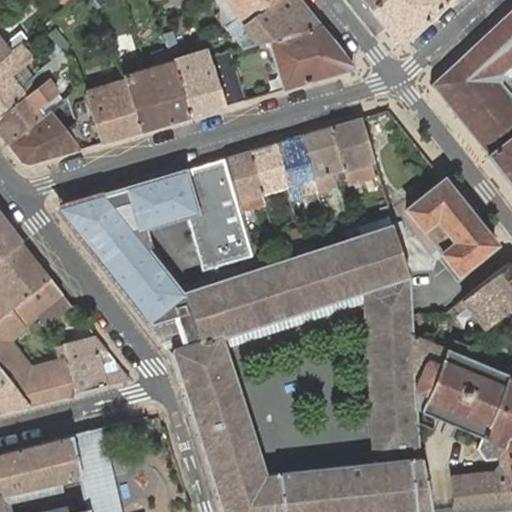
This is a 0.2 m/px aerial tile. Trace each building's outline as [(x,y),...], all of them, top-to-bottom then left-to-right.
[(56,0),(63,8),(73,0),(56,0)] [(215,0),(217,2),(219,0),(224,0),(236,15),(223,25),(228,32),(241,24),(273,0),(215,0)] [(321,26),(300,0),(273,0),(241,24),(228,32),(234,38),(240,33),(250,47),(267,42),(321,26)] [(378,0),(369,7),(399,45),(447,0),(378,0)] [(511,7),(431,85),(511,188),(511,96),(501,82),(502,73),(511,64),(511,7)] [(0,26),(0,58),(10,51),(19,44),(26,39),(10,19),(0,26)] [(267,42),(282,89),(351,69),(353,66),(321,26),(267,42)] [(57,30),(50,36),(61,50),(67,45),(57,30)] [(168,51),(171,60),(189,117),(224,107),(208,59),(205,50),(193,53),(196,64),(188,66),(185,55),(179,57),(171,31),(163,33),(165,40),(168,51)] [(160,53),(168,51),(165,40),(156,43),(160,53)] [(19,44),(10,51),(0,58),(0,116),(25,97),(47,79),(41,71),(31,78),(18,89),(10,78),(24,68),(33,61),(19,44)] [(229,53),(208,59),(224,107),(245,100),(229,53)] [(62,55),(41,71),(47,79),(68,63),(62,55)] [(171,60),(123,74),(125,80),(141,131),(189,117),(171,60)] [(511,64),(502,73),(501,82),(511,96),(511,64)] [(24,68),(10,78),(18,89),(31,78),(24,68)] [(25,97),(0,116),(0,134),(7,144),(43,116),(37,108),(62,89),(54,80),(50,83),(47,79),(25,97)] [(141,131),(125,80),(84,92),(101,143),(141,131)] [(84,92),(83,84),(67,97),(85,148),(101,143),(84,92)] [(43,116),(7,144),(21,162),(29,164),(81,149),(50,110),(43,116)] [(375,173),(360,118),(331,126),(347,182),(375,173)] [(300,136),(316,188),(323,186),(336,182),(334,171),(337,171),(341,184),(347,182),(331,126),(300,136)] [(300,136),(275,143),(286,186),(290,199),(317,192),(316,188),(300,136)] [(275,143),(251,150),(262,193),(286,186),(275,143)] [(251,150),(226,157),(241,210),(265,203),(262,193),(251,150)] [(226,157),(173,173),(185,214),(201,270),(254,255),(251,244),(241,210),(226,157)] [(162,176),(125,187),(137,230),(185,214),(173,173),(162,176)] [(495,245),(443,179),(405,208),(457,274),(495,245)] [(59,210),(171,352),(173,357),(187,402),(221,511),(430,511),(422,412),(416,350),(379,351),(385,461),(375,462),(265,474),(221,337),(365,289),(408,275),(391,225),(363,235),(179,295),(132,231),(137,230),(125,187),(60,207),(59,210)] [(0,256),(21,241),(0,214),(0,256)] [(387,215),(360,224),(363,235),(391,225),(387,215)] [(327,226),(301,234),(303,240),(329,233),(327,226)] [(300,230),(275,238),(278,248),(303,240),(301,234),(300,230)] [(251,244),(254,255),(278,248),(275,238),(275,237),(251,244)] [(0,256),(0,315),(49,277),(21,241),(0,256)] [(445,349),(415,336),(416,350),(422,412),(480,438),(475,449),(484,460),(499,458),(500,465),(495,471),(450,476),(454,508),(511,504),(511,266),(508,262),(454,306),(458,312),(465,306),(481,326),(483,329),(504,313),(511,323),(511,361),(511,362),(506,373),(446,348),(445,349)] [(408,275),(365,289),(375,462),(385,461),(379,351),(416,350),(415,336),(410,281),(408,275)] [(0,368),(29,405),(74,394),(62,344),(55,346),(58,360),(25,369),(2,340),(38,311),(48,325),(74,309),(49,277),(0,315),(0,368)] [(465,306),(458,312),(474,332),(481,326),(465,306)] [(62,344),(74,394),(130,380),(123,371),(118,373),(103,376),(100,364),(98,354),(108,352),(89,328),(83,330),(84,339),(62,344)] [(115,361),(100,364),(103,376),(118,373),(115,361)] [(0,412),(29,405),(0,368),(0,412)] [(118,511),(99,428),(70,435),(80,477),(87,508),(87,511),(118,511)] [(80,477),(70,435),(0,452),(0,511),(87,511),(87,508),(69,511),(0,511),(0,509),(0,494),(56,482),(80,477)] [(57,490),(56,482),(0,494),(0,511),(62,511),(61,506),(33,511),(8,511),(6,501),(57,490)] [(61,504),(58,491),(32,497),(35,510),(61,504)]
